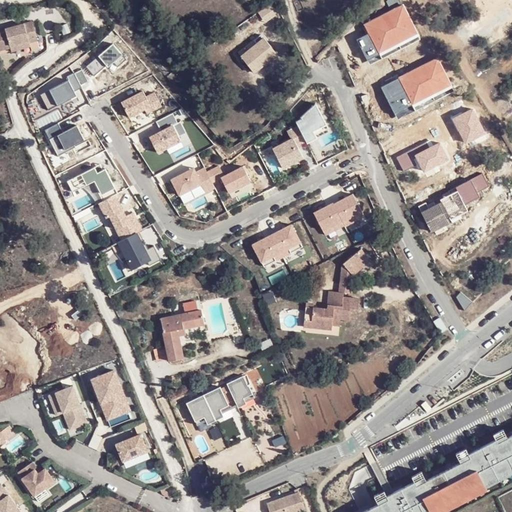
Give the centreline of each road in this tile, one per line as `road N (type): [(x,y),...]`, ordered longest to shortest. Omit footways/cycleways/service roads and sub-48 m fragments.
road 1 (residential): [(193,511),(14,111),(18,79),(86,33),(90,17),(80,0)]
road 2 (residential): [(368,154),(194,237),(168,224),(98,112)]
road 3 (residential): [(468,346),(354,443),(235,492),(207,511)]
road 4 (residential): [(468,346),(368,154)]
road 5 (track): [(511,143),(421,0)]
road 6 (residential): [(368,154),(331,77),(319,72),(300,87)]
